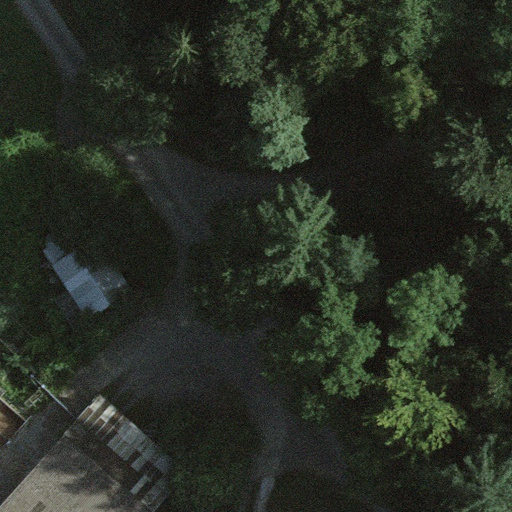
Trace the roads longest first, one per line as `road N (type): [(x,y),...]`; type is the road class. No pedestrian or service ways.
road 1 (track): [(192,217),(396,511)]
road 2 (track): [(192,217),(407,84),(468,0)]
road 3 (track): [(28,0),(192,217)]
